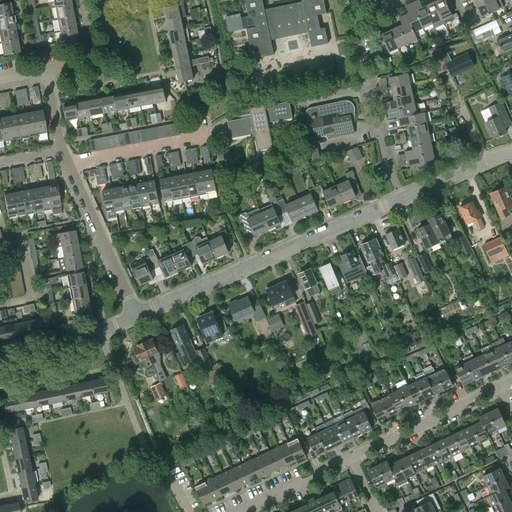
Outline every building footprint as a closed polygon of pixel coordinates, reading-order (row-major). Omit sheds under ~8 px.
[(52,0),(53,2),(47,3),(48,8),(54,7),(70,4),(69,0),(52,0)] [(244,0),(248,15),(248,16),(241,18),(240,15),(225,18),(228,33),(246,29),(253,60),(274,55),(271,40),(309,32),(312,47),(328,44),(325,28),(320,29),(318,19),(316,20),(315,16),(327,14),(323,0),(301,0),(302,2),(273,9),(274,13),(265,15),(262,0),(244,0)] [(433,24),(425,7),(422,8),(419,0),(412,3),(423,28),(433,24)] [(445,0),(439,0),(434,2),(444,24),(454,20),(452,15),(445,0)] [(499,10),(494,0),(477,8),(481,17),(499,10)] [(500,0),(494,0),(499,10),(504,8),(500,0)] [(0,17),(12,15),(9,2),(0,4),(0,17)] [(444,24),(434,2),(425,7),(433,24),(435,29),(444,24)] [(423,28),(412,3),(405,6),(408,14),(406,15),(414,32),(423,28)] [(54,7),(56,19),(72,16),(70,4),(54,7)] [(163,8),(166,20),(185,16),(182,4),(163,8)] [(12,15),(0,17),(0,30),(14,27),(12,15)] [(414,32),(406,15),(399,18),(402,26),(400,27),(407,44),(417,40),(414,32)] [(72,16),(56,19),(58,32),(75,28),(72,16)] [(180,17),(166,20),(168,33),(183,30),(180,17)] [(468,32),(474,44),(501,32),(495,20),(468,32)] [(14,27),(0,30),(0,42),(16,40),(14,27)] [(400,27),(390,31),(398,48),(407,44),(400,27)] [(75,28),(58,32),(61,44),(77,41),(75,28)] [(204,30),(205,38),(212,36),(210,28),(204,30)] [(187,29),(183,30),(168,33),(171,45),(185,42),(186,42),(190,41),(187,29)] [(398,48),(390,31),(380,35),(388,53),(398,48)] [(511,33),(497,40),(503,53),(511,49),(511,33)] [(19,52),(16,40),(0,42),(0,43),(2,55),(19,52)] [(185,42),(171,45),(174,57),(188,54),(186,42),(185,42)] [(439,46),(428,51),(439,74),(446,71),(439,56),(443,54),(439,46)] [(443,54),(439,56),(446,71),(449,69),(452,76),(473,66),(470,60),(468,54),(451,61),(448,52),(443,54)] [(189,61),(188,54),(174,57),(176,70),(191,66),(201,64),(210,62),(208,57),(189,61)] [(511,96),(511,95),(511,64),(509,66),(511,72),(511,73),(503,78),(511,96)] [(191,66),(176,70),(179,82),(193,79),(191,66)] [(391,88),(410,84),(408,74),(389,78),(391,88)] [(412,94),(410,84),(391,88),(394,98),(412,94)] [(37,86),(31,87),(34,101),(40,100),(37,86)] [(163,87),(150,89),(153,104),(165,101),(163,87)] [(153,104),(150,89),(138,91),(141,106),(153,104)] [(22,104),(20,90),(14,91),(17,105),(22,104)] [(445,90),(438,91),(439,98),(446,97),(445,90)] [(138,91),(126,94),(128,108),(141,106),(138,91)] [(128,108),(126,94),(113,96),(116,111),(128,108)] [(412,94),(394,98),(394,101),(386,103),(388,110),(414,104),(412,94)] [(116,111),(113,96),(101,99),(104,113),(116,111)] [(104,113),(101,99),(89,101),(91,115),(104,113)] [(89,101),(76,103),(79,118),(80,121),(85,120),(84,117),(91,115),(89,101)] [(268,123),(292,118),(289,101),(265,106),(265,105),(250,108),(250,109),(242,111),(243,118),(227,121),(231,138),(255,133),(258,150),(273,147),(268,123)] [(488,108),(493,120),(486,122),(493,138),(506,133),(501,119),(507,116),(501,102),(488,108)] [(79,118),(76,103),(63,106),(66,120),(79,118)] [(414,104),(388,110),(389,118),(397,116),(398,118),(417,114),(416,114),(414,104)] [(42,110),(33,112),(37,135),(46,133),(42,110)] [(33,112),(24,113),(29,136),(37,135),(33,112)] [(417,114),(398,118),(399,126),(407,124),(408,127),(426,123),(424,112),(416,114),(417,114)] [(24,113),(15,115),(20,138),(29,136),(24,113)] [(354,133),(353,126),(352,122),(354,116),(347,114),(347,115),(338,117),(337,113),(312,119),(316,137),(328,134),(328,138),(354,133)] [(20,138),(15,115),(7,117),(11,140),(20,138)] [(7,117),(0,117),(0,127),(3,141),(11,140),(7,117)] [(170,124),(172,136),(180,135),(177,123),(170,124)] [(426,123),(408,127),(410,137),(429,133),(426,123)] [(172,136),(170,124),(164,125),(167,137),(172,136)] [(164,125),(158,127),(161,138),(167,137),(164,125)] [(158,127),(152,128),(155,140),(161,138),(158,127)] [(455,127),(449,128),(451,139),(459,137),(460,137),(455,127)] [(147,129),(141,130),(143,142),(149,141),(147,129)] [(141,130),(135,131),(137,143),(143,142),(141,130)] [(135,131),(129,132),(131,144),(137,143),(135,131)] [(126,145),(123,133),(118,135),(120,146),(126,145)] [(429,133),(410,137),(412,147),(431,143),(429,133)] [(97,151),(95,139),(89,140),(91,152),(97,151)] [(431,143),(412,147),(413,150),(405,151),(407,159),(435,153),(435,151),(433,152),(431,143)] [(207,146),(202,147),(205,161),(210,160),(207,146)] [(358,147),(347,152),(352,163),(363,158),(358,147)] [(196,148),(190,149),(193,163),(198,162),(196,148)] [(193,163),(190,149),(185,150),(187,164),(193,163)] [(173,152),(175,166),(181,165),(178,151),(173,152)] [(175,166),(173,152),(167,153),(170,167),(175,166)] [(436,154),(435,153),(407,159),(408,166),(416,165),(417,168),(435,164),(433,155),(436,154)] [(161,155),(156,156),(159,170),(164,169),(161,155)] [(144,158),(147,172),(153,171),(150,157),(144,158)] [(133,160),(136,174),(141,173),(138,159),(133,160)] [(136,174),(133,160),(127,161),(130,175),(136,174)] [(46,162),(49,176),(54,175),(51,161),(46,162)] [(259,161),(251,162),(252,169),(261,168),(259,161)] [(34,164),(37,179),(42,178),(40,163),(34,164)] [(118,177),(115,163),(110,164),(113,178),(118,177)] [(37,179),(34,164),(29,165),(31,180),(37,179)] [(106,180),(104,166),(98,167),(101,181),(106,180)] [(22,167),(17,168),(19,182),(25,181),(22,167)] [(204,171),(208,194),(217,192),(213,169),(204,171)] [(204,171),(195,173),(199,195),(208,194),(204,171)] [(349,180),(336,185),(343,202),(356,196),(353,189),(359,186),(352,171),(346,173),(349,180)] [(195,173),(186,174),(191,197),(199,195),(195,173)] [(191,197),(186,174),(177,176),(182,199),(191,197)] [(182,199),(177,176),(169,178),(173,200),(182,199)] [(173,200),(169,178),(160,179),(164,202),(173,200)] [(146,182),(151,205),(159,203),(155,180),(146,182)] [(151,205),(146,182),(137,184),(142,207),(151,205)] [(62,213),(56,184),(47,186),(52,209),(53,215),(62,213)] [(142,207),(137,184),(129,185),(133,208),(142,207)] [(129,185),(120,187),(124,210),(133,208),(129,185)] [(321,185),(315,187),(321,200),(326,198),(331,208),(343,202),(336,185),(324,191),(321,185)] [(47,186),(38,188),(43,211),(52,209),(47,186)] [(120,187),(111,189),(116,212),(124,210),(120,187)] [(311,193),(298,199),(305,216),(318,210),(315,203),(321,200),(315,187),(310,190),(311,193)] [(498,211),(506,207),(511,204),(511,202),(505,187),(490,194),(497,211),(498,211)] [(43,211),(38,188),(30,190),(34,213),(43,211)] [(116,212),(111,189),(102,190),(107,213),(116,212)] [(30,190),(21,191),(26,214),(34,213),(30,190)] [(26,214),(21,191),(13,193),(17,216),(26,214)] [(17,216),(13,193),(4,195),(8,218),(17,216)] [(269,197),(272,204),(273,207),(261,213),(268,229),(281,224),(278,216),(283,214),(277,199),(276,199),(275,195),(269,197)] [(283,214),(289,212),(285,205),(286,205),(283,199),(278,201),(283,214)] [(298,199),(286,205),(285,205),(289,212),(293,221),(305,216),(298,199)] [(484,227),(479,218),(481,217),(478,210),(476,211),(472,202),(466,205),(464,204),(461,206),(460,207),(459,208),(466,224),(473,221),(477,230),(484,227)] [(506,207),(498,211),(501,218),(510,215),(506,207)] [(248,218),(245,212),(239,215),(244,226),(250,224),(248,218)] [(261,213),(248,218),(250,224),(255,235),(268,229),(261,213)] [(434,218),(428,220),(439,243),(440,245),(448,241),(449,238),(451,237),(449,233),(450,233),(441,214),(439,215),(439,214),(433,217),(434,218)] [(439,243),(428,220),(430,224),(417,230),(426,248),(428,252),(432,250),(430,247),(439,243)] [(398,229),(385,235),(392,249),(404,244),(398,229)] [(61,246),(77,243),(75,230),(58,233),(61,246)] [(221,236),(209,242),(216,258),(229,252),(226,245),(231,242),(226,230),(220,232),(221,236)] [(3,244),(14,242),(13,236),(1,238),(2,242),(3,244)] [(463,236),(456,239),(464,255),(471,252),(463,236)] [(193,241),(188,243),(194,256),(199,254),(203,263),(216,258),(209,242),(207,237),(202,240),(201,238),(199,237),(197,237),(195,237),(194,239),(193,240),(193,241)] [(500,237),(483,245),(492,263),(509,255),(500,237)] [(376,238),(369,242),(382,271),(381,272),(382,274),(386,285),(399,279),(391,259),(384,262),(382,256),(384,255),(376,238)] [(15,247),(14,242),(3,244),(4,250),(15,247)] [(369,242),(361,245),(368,261),(370,261),(377,277),(382,274),(381,272),(382,271),(369,242)] [(79,255),(77,243),(61,246),(63,258),(79,255)] [(194,256),(188,243),(182,246),(184,249),(171,255),(179,272),(191,266),(188,259),(194,256)] [(15,247),(4,250),(5,256),(16,253),(15,247)] [(363,263),(359,265),(353,250),(347,253),(345,252),(343,253),(342,255),(341,256),(344,264),(340,265),(347,282),(350,281),(360,279),(362,278),(364,277),(369,275),(363,263)] [(16,253),(5,256),(6,262),(18,259),(16,253)] [(156,254),(150,257),(156,270),(161,267),(166,277),(179,272),(171,255),(158,261),(156,254)] [(424,254),(418,257),(425,273),(432,270),(424,254)] [(79,255),(63,258),(57,259),(60,272),(66,270),(66,271),(82,268),(79,255)] [(150,257),(145,259),(130,265),(135,277),(136,276),(141,285),(154,279),(151,272),(156,270),(150,257)] [(414,257),(408,259),(414,273),(419,270),(414,257)] [(18,259),(6,262),(7,267),(19,265),(18,259)] [(401,263),(394,266),(400,279),(407,276),(401,263)] [(19,265),(7,267),(8,273),(20,271),(19,265)] [(342,274),(336,277),(331,265),(321,269),(327,282),(326,283),(328,287),(329,287),(332,295),(348,288),(342,274)] [(301,273),(299,274),(306,288),(310,296),(320,291),(317,283),(311,269),(304,272),(303,270),(301,272),(301,273)] [(20,271),(8,273),(9,279),(21,277),(20,271)] [(69,287),(85,284),(83,271),(66,275),(69,287)] [(22,283),(21,277),(9,279),(10,285),(22,283)] [(296,302),(292,294),(293,294),(287,281),(274,287),(273,284),(266,287),(273,303),(283,298),(287,306),(296,302)] [(23,289),(22,283),(10,285),(12,291),(23,289)] [(85,284),(69,287),(71,300),(88,296),(85,284)] [(24,295),(23,289),(12,291),(13,297),(24,295)] [(88,296),(71,300),(74,312),(90,309),(88,296)] [(237,300),(229,304),(236,320),(255,311),(249,297),(238,302),(237,300)] [(305,302),(299,304),(297,305),(298,307),(297,308),(303,324),(307,322),(315,340),(319,338),(311,320),(313,319),(305,302)] [(313,302),(307,305),(315,324),(321,321),(313,302)] [(210,314),(205,315),(196,319),(207,343),(222,336),(220,331),(226,328),(219,313),(213,316),(211,312),(209,313),(210,314)] [(278,314),(267,319),(272,331),(284,326),(278,314)] [(46,317),(31,320),(34,334),(49,330),(46,317)] [(34,334),(31,320),(17,323),(20,337),(34,334)] [(20,337),(17,323),(3,326),(5,340),(20,337)] [(194,353),(189,341),(189,340),(183,325),(170,331),(177,346),(178,345),(185,363),(196,358),(194,353)] [(417,331),(411,334),(413,339),(419,337),(417,331)] [(406,335),(396,339),(399,347),(409,343),(406,335)] [(511,341),(506,344),(503,338),(499,340),(499,341),(510,363),(511,362),(511,341)] [(160,354),(159,353),(153,339),(149,341),(149,340),(143,343),(157,375),(162,372),(158,363),(160,362),(160,359),(160,357),(160,356),(160,354)] [(499,341),(490,345),(500,368),(510,363),(499,341)] [(157,375),(143,343),(137,346),(138,346),(134,348),(140,361),(144,359),(150,373),(151,372),(153,376),(157,375)] [(500,368),(490,345),(481,349),(483,355),(491,372),(500,368)] [(204,349),(194,353),(196,358),(197,359),(199,358),(207,377),(215,373),(204,349)] [(474,359),(472,355),(463,359),(465,364),(473,381),(482,376),(474,359)] [(483,355),(474,359),(482,376),(491,372),(483,355)] [(283,360),(277,362),(280,370),(286,368),(283,360)] [(473,381),(465,364),(455,368),(463,385),(473,381)] [(443,390),(435,373),(433,368),(423,372),(434,394),(443,390)] [(445,368),(435,373),(443,390),(453,385),(445,368)] [(423,372),(414,376),(417,382),(425,399),(434,394),(423,372)] [(182,373),(176,376),(181,388),(187,385),(182,373)] [(89,381),(92,394),(106,391),(104,378),(89,381)] [(89,381),(75,384),(77,397),(92,394),(89,381)] [(425,399),(417,382),(408,386),(416,403),(425,399)] [(77,397),(75,384),(60,387),(63,400),(77,397)] [(151,388),(152,390),(159,405),(168,401),(166,396),(161,384),(151,388)] [(416,403),(408,386),(398,391),(406,408),(416,403)] [(60,387),(46,390),(49,404),(63,400),(60,387)] [(46,390),(31,393),(34,407),(49,404),(46,390)] [(398,391),(389,395),(397,412),(406,408),(398,391)] [(34,407),(31,393),(17,396),(20,410),(34,407)] [(397,412),(389,395),(380,399),(388,416),(397,412)] [(20,410),(17,396),(2,400),(5,413),(20,410)] [(388,416),(380,399),(370,404),(379,421),(388,416)] [(364,412),(354,416),(362,433),(372,428),(370,425),(376,422),(366,402),(360,405),(364,412)] [(489,413),(497,430),(506,426),(498,409),(489,413)] [(362,433),(354,416),(352,411),(342,415),(353,438),(362,433)] [(497,430),(489,413),(479,418),(490,439),(488,434),(497,430)] [(353,438),(342,415),(333,420),(344,442),(353,438)] [(490,439),(479,418),(481,422),(472,427),(480,444),(490,439)] [(333,420),(324,424),(334,446),(344,442),(333,420)] [(325,451),(334,446),(324,424),(315,428),(317,434),(325,451)] [(11,444),(24,442),(21,427),(8,430),(11,444)] [(480,444),(472,427),(463,431),(471,448),(480,444)] [(317,434),(309,438),(304,428),(298,431),(303,443),(308,440),(316,455),(325,451),(317,434)] [(471,448),(463,431),(454,435),(462,452),(471,448)] [(462,452),(454,435),(444,440),(454,461),(458,459),(459,460),(461,459),(462,457),(460,453),(462,452)] [(298,438),(288,443),(296,460),(306,456),(298,438)] [(454,461),(444,440),(435,444),(443,461),(449,459),(450,463),(454,461)] [(27,456),(24,442),(11,444),(14,459),(27,456)] [(288,443),(279,447),(287,465),(296,460),(288,443)] [(443,461),(435,444),(426,449),(434,466),(443,461)] [(503,446),(495,450),(498,457),(506,453),(503,446)] [(279,447),(270,452),(278,469),(287,465),(279,447)] [(426,449),(417,453),(425,470),(434,466),(426,449)] [(270,452),(260,456),(268,473),(278,469),(270,452)] [(425,470),(417,453),(407,457),(415,474),(425,470)] [(27,456),(14,459),(17,473),(30,470),(27,456)] [(260,456),(251,461),(259,478),(268,473),(260,456)] [(415,474),(407,457),(398,462),(406,479),(412,476),(414,480),(417,478),(415,474)] [(251,461),(242,465),(250,482),(259,478),(251,461)] [(388,461),(387,462),(397,483),(399,488),(409,484),(406,479),(398,462),(390,466),(388,461)] [(387,462),(378,466),(386,483),(395,479),(397,483),(387,462)] [(250,482),(242,465),(232,470),(240,487),(250,482)] [(386,483),(378,466),(368,470),(376,487),(377,490),(387,486),(386,483)] [(487,486),(504,478),(500,468),(483,476),(487,486)] [(34,485),(30,470),(17,473),(20,488),(34,485)] [(232,470),(223,474),(231,491),(240,487),(232,470)] [(231,491),(223,474),(214,478),(222,495),(231,491)] [(214,478),(205,483),(213,500),(222,495),(214,478)] [(504,478),(487,486),(492,495),(487,497),(509,487),(504,478)] [(335,511),(342,509),(340,504),(359,496),(350,479),(331,488),(333,492),(291,511),(335,511)] [(213,500),(205,483),(195,487),(203,505),(213,500)] [(37,499),(34,485),(20,488),(24,502),(37,499)] [(509,488),(509,487),(487,497),(492,506),(509,498),(505,490),(509,488)] [(416,501),(419,507),(413,509),(414,511),(432,511),(440,508),(433,493),(416,501)] [(503,511),(511,508),(511,505),(509,498),(492,506),(494,511),(503,511)] [(2,506),(3,511),(18,511),(17,503),(2,506)]
